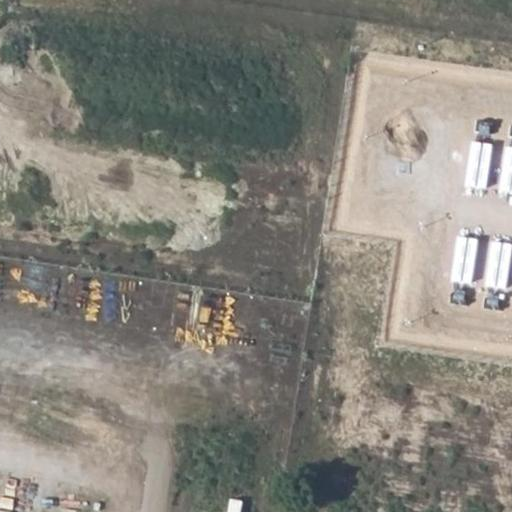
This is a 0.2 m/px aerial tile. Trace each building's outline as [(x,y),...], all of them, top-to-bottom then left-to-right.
[(481,144),(471,143),(465,187),(476,189),(481,144)] [(493,146),(483,144),(477,189),(487,190),(493,146)] [(511,176),(511,148),(505,148),(500,192),(510,194),(511,176)] [(467,238),(456,237),(451,282),(461,283),(467,238)] [(478,240),(468,238),(462,283),(472,284),(478,240)] [(501,244),(491,243),(485,287),(495,289),(501,244)] [(511,246),(511,245),(502,244),(496,289),(506,290),(511,246)]
